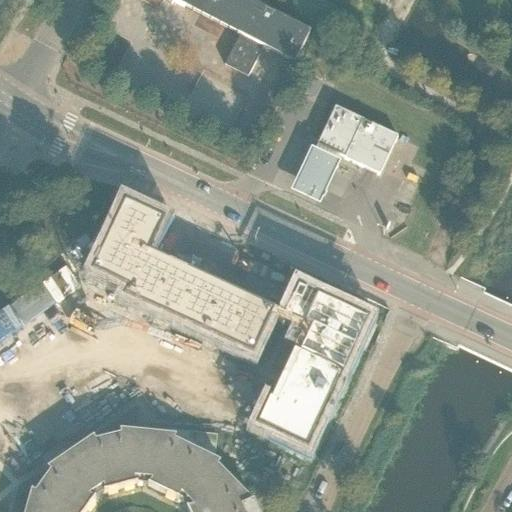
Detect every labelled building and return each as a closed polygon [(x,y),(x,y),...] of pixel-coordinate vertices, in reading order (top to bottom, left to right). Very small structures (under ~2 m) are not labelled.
[(167,0),(239,37),(224,66),(248,78),(263,49),(293,65),(309,34),(269,14),(263,10),(268,0),(167,0)] [(265,131),(280,97),(269,91),(254,125),(265,131)] [(316,145),(315,147),(345,162),(345,161),(359,167),(359,168),(378,178),(397,138),(335,108),(317,146),(316,145)] [(317,201),(339,154),(315,143),(310,140),(288,187),(317,201)] [(159,229),(120,210),(88,280),(123,297),(120,305),(248,365),(266,326),(141,268),(159,229)] [(364,330),(293,297),(280,324),(309,338),(274,412),(267,408),(254,435),(304,458),(364,330)] [(214,458),(216,436),(173,432),(173,433),(174,433),(173,437),(119,432),(119,433),(120,433),(120,436),(95,443),(93,440),(93,439),(47,470),(47,471),(48,471),(50,473),(35,494),(32,493),(31,492),(25,511),(86,511),(95,500),(94,499),(93,500),(88,497),(95,492),(95,493),(96,492),(103,487),(104,493),(103,493),(103,494),(137,486),(136,485),(135,485),(134,479),(142,480),(142,481),(143,481),(143,480),(151,481),(149,486),(147,486),(147,487),(178,502),(179,501),(178,500),(180,495),(186,501),(185,502),(186,502),(187,502),(192,508),(187,510),(186,509),(185,509),(186,511),(256,511),(252,503),(251,504),(249,501),(250,501),(250,499),(248,500),(217,467),(218,465),(219,465),(219,464),(212,460),(213,458),(214,458)]
